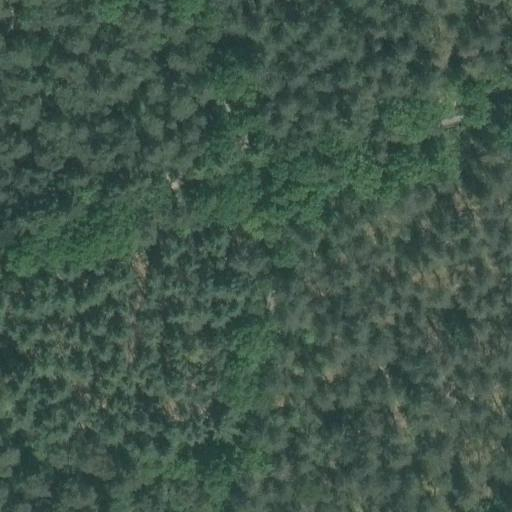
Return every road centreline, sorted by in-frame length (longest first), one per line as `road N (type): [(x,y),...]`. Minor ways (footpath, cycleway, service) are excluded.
road 1 (track): [(248,157),(511,78)]
road 2 (track): [(0,230),(248,157)]
road 3 (track): [(207,0),(248,157)]
